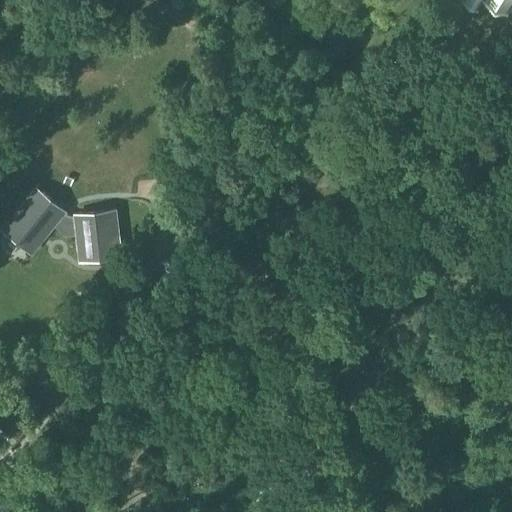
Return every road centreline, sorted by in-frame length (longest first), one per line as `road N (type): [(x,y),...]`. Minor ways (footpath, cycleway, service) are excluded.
road 1 (trunk): [(144,0),(511,347)]
road 2 (trunk): [(511,231),(263,0)]
